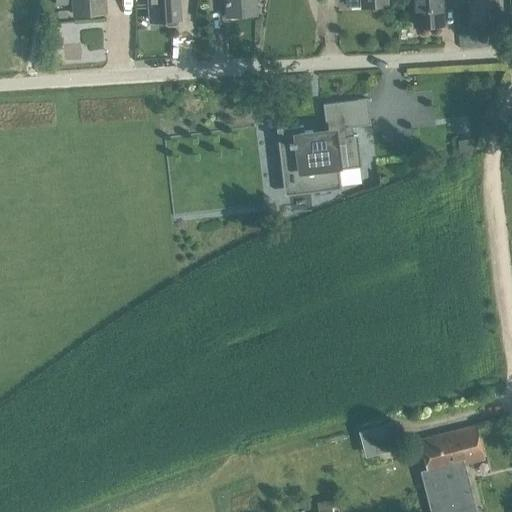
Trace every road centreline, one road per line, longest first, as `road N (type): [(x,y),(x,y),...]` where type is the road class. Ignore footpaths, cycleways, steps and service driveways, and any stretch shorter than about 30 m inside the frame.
road 1 (residential): [(0,84),(511,54)]
road 2 (unknown): [(511,347),(500,217),(511,119)]
